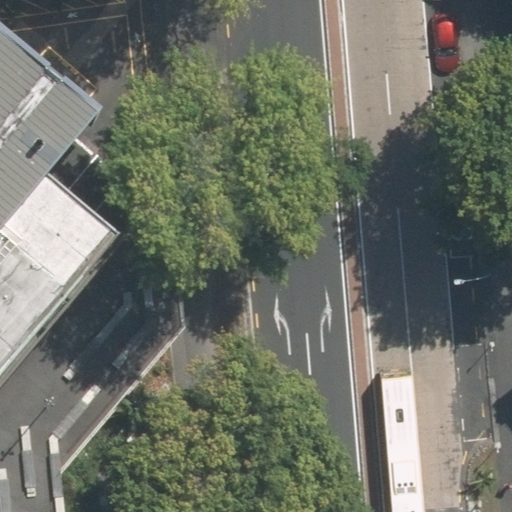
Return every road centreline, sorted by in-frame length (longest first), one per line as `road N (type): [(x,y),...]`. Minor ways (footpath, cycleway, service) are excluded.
road 1 (secondary): [(333,511),(287,0)]
road 2 (secondary): [(397,0),(426,511)]
